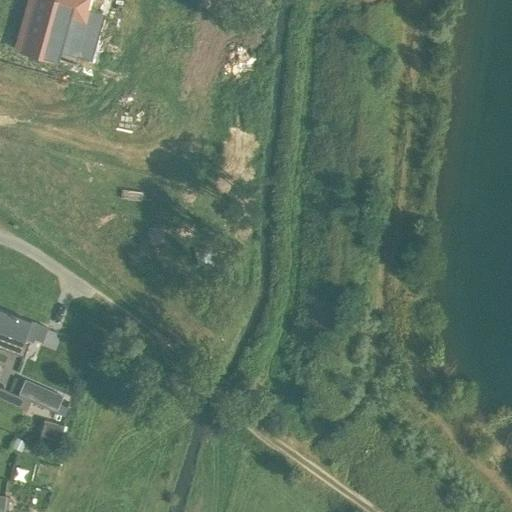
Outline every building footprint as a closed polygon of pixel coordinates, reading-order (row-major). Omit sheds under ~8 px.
[(28,0),(15,50),(56,62),(59,53),(89,61),(102,15),(88,11),(90,0),(28,0)] [(30,340),(41,343),(47,329),(0,311),(0,350),(22,358),(30,340)] [(24,381),(17,396),(55,413),(62,397),(24,381)] [(0,389),(0,400),(25,412),(30,402),(0,389)] [(43,421),(39,437),(60,443),(64,427),(43,421)]
